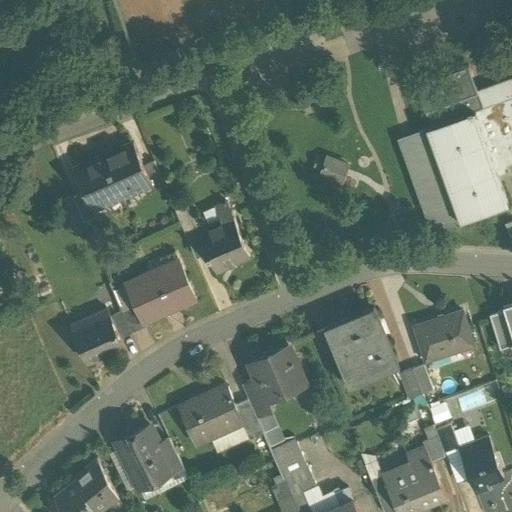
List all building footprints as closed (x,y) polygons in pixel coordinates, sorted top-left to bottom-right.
[(468,66),(416,84),(431,126),(483,107),(477,90),(472,76),(468,66)] [(511,77),(477,90),(483,107),(511,97),(511,77)] [(431,126),(427,128),(460,220),(460,221),(508,204),(498,175),(509,172),(507,166),(511,164),(511,97),(483,107),(431,126)] [(405,136),(398,139),(422,205),(431,231),(460,220),(427,128),(405,136)] [(133,143),(104,156),(120,194),(149,182),(150,181),(143,165),(133,143)] [(104,156),(74,169),(84,191),(91,207),(92,207),(120,194),(104,156)] [(348,166),(327,158),(325,162),(322,171),(321,175),(341,183),(344,175),(348,166)] [(325,162),(317,159),(314,167),(322,171),(325,162)] [(165,186),(154,160),(143,165),(150,181),(149,182),(153,191),(165,186)] [(91,207),(84,191),(73,195),(84,221),(95,216),(92,207),(91,207)] [(197,226),(187,204),(175,210),(185,232),(197,226)] [(234,218),(198,233),(208,255),(209,254),(217,272),(228,267),(227,265),(250,255),(234,218)] [(178,259),(126,282),(136,305),(143,321),(144,321),(195,298),(178,259)] [(36,307),(30,293),(22,296),(29,310),(36,307)] [(511,302),(503,305),(505,310),(490,315),(500,349),(511,345),(511,302)] [(136,305),(122,311),(132,332),(146,326),(144,321),(143,321),(136,305)] [(374,307),(327,327),(335,348),(350,383),(397,363),(374,307)] [(107,308),(71,324),(87,361),(124,345),(120,338),(111,316),(107,308)] [(463,310),(415,325),(426,359),(474,344),(463,310)] [(132,332),(122,311),(111,316),(120,338),(132,333),(132,332)] [(335,348),(327,327),(316,332),(325,352),(335,348)] [(288,344),(251,361),(258,376),(259,375),(269,397),(292,387),(289,380),(302,375),(288,344)] [(425,363),(413,367),(422,392),(434,387),(425,363)] [(413,367),(400,373),(409,397),(422,392),(413,367)] [(258,376),(242,383),(249,398),(257,416),(274,408),(269,397),(259,375),(258,376)] [(226,383),(180,404),(197,442),(242,422),(243,421),(236,404),(226,383)] [(257,416),(249,398),(236,404),(243,421),(242,422),(249,437),(264,430),(257,416)] [(431,405),(439,420),(452,413),(445,399),(431,405)] [(451,421),(435,428),(438,434),(444,451),(460,445),(451,421)] [(158,442),(149,423),(117,439),(138,482),(143,480),(144,482),(149,484),(156,480),(157,476),(156,474),(170,467),(158,442)] [(444,451),(438,434),(424,440),(426,445),(432,459),(445,454),(444,451)] [(185,469),(169,437),(158,442),(170,467),(174,475),(185,469)] [(297,441),(273,451),(284,476),(285,476),(284,475),(308,464),(297,441)] [(491,442),(461,453),(473,485),(503,474),(491,442)] [(432,459),(426,445),(407,453),(410,461),(382,472),(388,484),(397,506),(399,511),(430,498),(432,504),(448,497),(432,459)] [(121,495),(98,458),(74,474),(78,480),(97,510),(121,495)] [(308,464),(284,475),(285,476),(292,492),(293,494),(304,489),(317,484),(308,464)] [(382,472),(371,477),(376,489),(388,484),(382,472)] [(78,480),(54,495),(64,511),(97,511),(97,510),(78,480)] [(317,484),(304,489),(314,511),(321,511),(328,509),(324,499),(317,484)] [(388,484),(376,489),(385,511),(397,506),(388,484)] [(349,487),(335,493),(336,494),(324,499),(328,509),(354,497),(349,487)] [(314,511),(304,489),(293,494),(292,494),(299,511),(314,511)] [(292,492),(278,499),(283,511),(299,511),(292,494),(293,494),(292,492)] [(321,511),(360,511),(354,497),(328,509),(321,511)]
